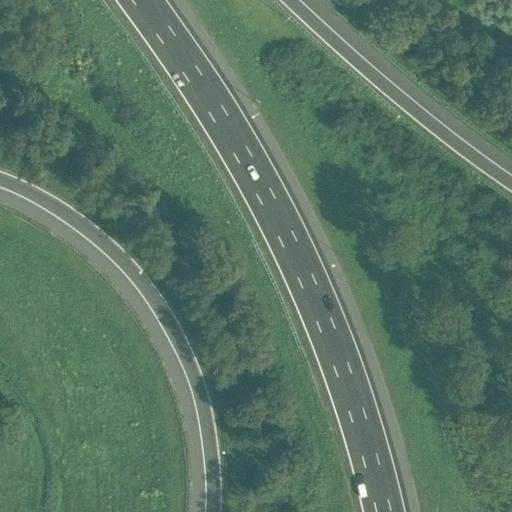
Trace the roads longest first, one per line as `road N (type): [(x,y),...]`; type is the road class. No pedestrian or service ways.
road 1 (motorway): [(386,511),(315,290),(204,86),(137,0)]
road 2 (motorway): [(0,181),(44,198),(89,230),(157,302),(198,390),(210,511)]
road 3 (motorway): [(511,187),(284,0)]
